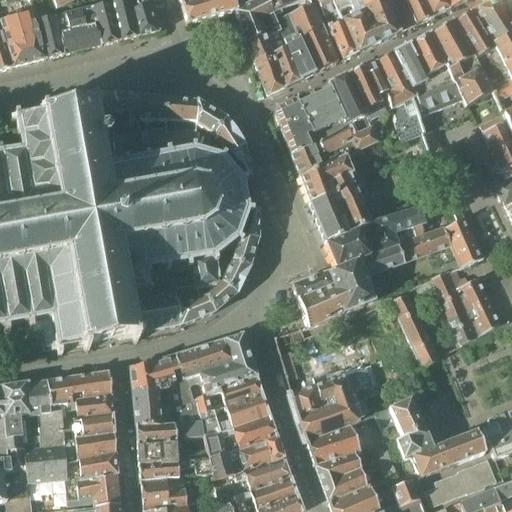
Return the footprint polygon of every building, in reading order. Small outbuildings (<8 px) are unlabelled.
[(26,0),(28,3),(35,0),(50,0),(56,11),(78,0),(26,0)] [(133,0),(128,1),(137,39),(159,33),(146,0),(133,0)] [(177,0),(181,10),(202,0),(177,0)] [(228,0),(202,0),(181,10),(186,26),(233,14),(228,0)] [(228,0),(233,14),(239,29),(246,47),(265,38),(258,22),(271,17),(280,13),(308,1),(307,0),(264,0),(249,6),(245,3),(244,0),(228,0)] [(398,37),(380,0),(313,0),(318,8),(330,3),(341,26),(344,25),(348,33),(345,34),(356,56),(398,37)] [(415,29),(399,0),(380,0),(398,37),(415,29)] [(431,21),(420,0),(399,0),(415,29),(431,21)] [(442,0),(420,0),(431,21),(449,13),(449,12),(442,0)] [(442,0),(449,12),(465,4),(463,0),(442,0)] [(137,39),(128,1),(109,6),(119,43),(137,39)] [(330,3),(318,8),(323,19),(331,14),(337,26),(331,30),(330,26),(326,28),(328,31),(333,44),(342,61),(342,63),(356,56),(345,34),(348,33),(344,25),(341,26),(330,3)] [(490,4),(471,15),(501,66),(511,60),(511,35),(511,34),(507,28),(491,4),(490,4)] [(109,6),(90,10),(100,48),(119,43),(109,6)] [(312,8),(287,17),(296,39),(314,76),(336,65),(328,46),(312,8)] [(43,62),(34,24),(32,24),(30,18),(32,17),(31,15),(30,15),(28,10),(15,14),(16,19),(0,22),(0,37),(10,71),(43,62)] [(90,10),(72,15),(81,53),(100,48),(90,10)] [(72,15),(53,19),(63,57),(81,53),(72,15)] [(510,82),(501,66),(471,15),(453,24),(452,24),(479,73),(490,92),(510,82)] [(265,38),(246,47),(254,66),(272,58),(272,57),(286,51),(281,39),(274,24),(272,20),(271,17),(258,22),(265,38)] [(300,83),(314,76),(296,39),(287,17),(274,24),(281,39),(286,51),(300,83)] [(53,19),(34,24),(43,62),(63,57),(53,19)] [(479,73),(452,24),(429,37),(375,65),(387,94),(394,91),(397,99),(410,93),(424,85),(428,93),(432,91),(450,84),(451,87),(452,87),(479,73)] [(0,73),(10,71),(0,37),(0,73)] [(300,83),(286,51),(272,57),(272,58),(286,89),(300,83)] [(286,89),(272,58),(254,66),(259,81),(264,95),(266,95),(270,96),(271,97),(286,89)] [(511,60),(501,66),(510,82),(511,85),(511,60)] [(387,94),(375,65),(362,71),(374,99),(376,98),(385,119),(380,122),(380,123),(391,118),(391,117),(393,116),(384,95),(387,94)] [(374,99),(362,71),(349,77),(364,112),(361,113),(375,144),(386,140),(380,123),(380,122),(385,119),(376,98),(374,99)] [(490,92),(479,73),(452,87),(461,104),(462,103),(465,110),(491,95),(490,92)] [(327,88),(342,125),(348,122),(351,128),(335,135),(331,137),(331,140),(326,144),(331,155),(352,144),(356,155),(376,145),(375,144),(361,113),(364,112),(349,77),(327,88)] [(511,85),(510,82),(490,92),(491,95),(502,118),(509,136),(511,134),(511,85)] [(461,104),(452,87),(451,87),(450,84),(432,91),(440,112),(461,104)] [(342,125),(327,88),(311,95),(327,132),(333,129),(342,125)] [(394,91),(387,94),(384,95),(393,116),(391,117),(391,118),(399,146),(420,138),(422,138),(411,105),(416,103),(410,93),(397,99),(394,91)] [(418,121),(440,112),(432,91),(428,93),(414,98),(416,103),(411,105),(422,138),(424,137),(424,136),(423,135),(418,121)] [(327,132),(311,95),(296,102),(310,138),(316,135),(317,137),(327,132)] [(112,97),(95,100),(95,105),(100,104),(101,108),(96,109),(101,133),(105,132),(118,129),(118,131),(121,130),(115,97),(112,97)] [(140,123),(135,99),(115,97),(121,130),(128,128),(129,136),(134,135),(132,128),(137,126),(137,123),(140,123)] [(168,123),(168,102),(135,99),(140,123),(168,123)] [(177,134),(175,134),(165,134),(155,136),(155,131),(134,135),(129,136),(108,140),(107,133),(105,132),(101,133),(96,109),(101,108),(100,104),(95,105),(95,100),(93,101),(93,100),(88,101),(89,106),(76,108),(74,109),(75,111),(75,113),(67,114),(59,116),(58,113),(56,111),(44,113),(44,109),(40,110),(41,116),(18,119),(17,114),(13,114),(14,120),(8,121),(9,126),(15,125),(20,152),(1,155),(0,151),(0,329),(3,329),(4,336),(9,335),(8,328),(26,325),(28,331),(33,331),(31,324),(50,321),(55,348),(48,349),(49,353),(55,352),(56,358),(60,357),(59,351),(82,347),(83,353),(88,352),(87,347),(99,345),(100,342),(108,340),(116,339),(119,341),(131,339),(132,345),(137,344),(135,338),(142,337),(141,335),(141,333),(135,334),(129,304),(173,296),(171,284),(170,276),(176,271),(191,269),(216,264),(217,263),(215,260),(236,243),(239,240),(248,215),(252,215),(251,212),(251,211),(246,211),(241,185),(246,183),(245,182),(245,180),(241,181),(241,180),(223,161),(220,158),(194,151),(194,149),(178,146),(177,134)] [(195,105),(168,102),(168,123),(171,124),(173,130),(175,134),(177,134),(177,131),(195,134),(196,127),(195,125),(197,106),(195,105)] [(310,138),(296,102),(276,111),(273,117),(274,117),(275,120),(290,158),(315,149),(310,138)] [(224,122),(197,106),(195,125),(196,127),(212,136),(224,122)] [(502,118),(490,124),(478,130),(491,156),(511,146),(511,142),(509,136),(502,118)] [(242,148),(224,122),(212,136),(213,137),(212,138),(215,140),(223,152),(222,155),(220,158),(223,161),(225,157),(226,154),(227,155),(242,148)] [(118,129),(105,132),(107,133),(108,140),(129,136),(128,128),(121,130),(118,131),(118,129)] [(194,149),(195,134),(177,131),(178,146),(194,149)] [(424,137),(422,138),(420,138),(423,145),(434,140),(431,134),(424,137)] [(437,147),(434,140),(423,145),(425,152),(437,147)] [(352,144),(331,155),(324,158),(328,168),(344,161),(356,155),(352,144)] [(511,146),(491,156),(502,178),(504,183),(511,179),(511,146)] [(440,153),(437,147),(425,152),(428,159),(438,184),(457,175),(446,150),(440,153)] [(250,180),(242,148),(227,155),(245,178),(244,179),(241,180),(241,181),(245,180),(245,182),(250,180)] [(299,180),(325,169),(317,148),(315,149),(290,158),(299,180)] [(332,185),(351,177),(344,161),(328,168),(299,180),(310,205),(336,194),(332,185)] [(468,198),(457,175),(438,184),(441,191),(444,199),(450,214),(451,213),(458,211),(464,208),(461,202),(468,198)] [(356,176),(351,177),(332,185),(336,194),(310,205),(327,246),(370,228),(360,204),(366,202),(356,176)] [(511,179),(504,183),(495,188),(503,209),(511,204),(511,179)] [(444,199),(441,191),(421,199),(424,207),(444,199)] [(511,204),(503,209),(511,227),(511,204)] [(441,231),(441,233),(444,232),(443,230),(434,206),(420,211),(370,228),(327,246),(336,272),(335,271),(336,272),(441,231)] [(473,242),(458,211),(451,213),(455,226),(444,232),(441,233),(448,250),(451,253),(473,242)] [(216,285),(216,281),(201,284),(213,315),(235,295),(239,288),(248,270),(256,242),(257,213),(251,212),(252,215),(252,218),(245,240),(242,238),(241,241),(239,240),(236,243),(230,262),(219,285),(216,285)] [(441,231),(336,272),(335,271),(330,273),(326,275),(291,288),(306,331),(363,310),(362,310),(373,306),(364,282),(403,268),(402,266),(448,250),(441,233),(441,231)] [(473,242),(451,253),(455,262),(459,272),(482,262),(473,242)] [(181,287),(193,285),(191,269),(176,271),(170,276),(171,284),(180,283),(181,287)] [(459,283),(454,274),(447,276),(450,283),(451,286),(453,285),(459,283)] [(422,295),(434,290),(430,281),(410,290),(414,299),(422,295)] [(464,281),(459,283),(453,285),(456,291),(466,286),(464,281)] [(456,298),(462,312),(464,317),(488,305),(477,282),(466,286),(456,291),(453,285),(451,286),(456,298)] [(201,284),(193,285),(181,287),(180,283),(171,284),(173,296),(179,329),(213,315),(201,284)] [(456,298),(451,286),(450,283),(434,290),(434,291),(439,303),(440,305),(456,298)] [(424,300),(422,295),(414,299),(416,303),(424,300)] [(179,329),(173,296),(129,304),(135,334),(141,333),(141,335),(179,329)] [(462,312),(456,298),(440,305),(446,318),(462,312)] [(398,323),(414,315),(406,299),(389,305),(398,323)] [(464,317),(469,328),(475,342),(499,329),(498,328),(488,305),(464,317)] [(469,328),(464,317),(462,312),(446,318),(453,334),(469,328)] [(414,315),(398,323),(405,339),(422,331),(414,315)] [(46,349),(55,348),(50,321),(31,324),(33,331),(33,332),(43,331),(46,349)] [(469,328),(453,334),(459,348),(460,349),(475,342),(469,328)] [(422,331),(405,339),(413,355),(430,347),(422,331)] [(232,341),(206,349),(175,359),(179,374),(182,383),(198,378),(200,386),(206,400),(207,400),(219,396),(222,395),(221,392),(255,381),(240,339),(232,341)] [(430,347),(413,355),(421,373),(438,364),(436,361),(436,360),(430,347)] [(290,355),(281,358),(288,382),(297,380),(290,355)] [(167,388),(175,386),(173,376),(179,374),(175,359),(133,371),(130,376),(131,394),(157,391),(157,395),(168,393),(167,388)] [(328,385),(359,375),(356,367),(341,371),(342,374),(326,379),(328,385)] [(357,424),(347,396),(371,388),(365,373),(359,375),(328,385),(290,397),(296,419),(305,445),(348,428),(357,424)] [(85,379),(67,382),(69,405),(92,402),(109,400),(107,376),(85,379)] [(199,418),(196,402),(194,403),(190,390),(191,388),(197,386),(200,386),(198,378),(182,383),(175,386),(167,388),(168,393),(169,407),(172,428),(174,427),(182,427),(201,425),(199,418)] [(260,398),(255,381),(221,392),(222,395),(219,396),(224,410),(260,398)] [(69,405),(67,382),(46,385),(49,416),(61,415),(62,427),(67,426),(67,425),(66,415),(65,405),(69,405)] [(46,385),(25,388),(26,418),(27,421),(36,420),(36,417),(49,416),(46,385)] [(26,418),(25,388),(0,391),(0,505),(4,505),(5,511),(28,511),(26,487),(67,483),(66,464),(64,444),(63,444),(61,434),(63,434),(62,427),(61,415),(49,416),(36,417),(36,420),(37,421),(36,421),(37,435),(38,434),(38,439),(21,441),(19,419),(26,418)] [(157,395),(157,391),(131,394),(134,431),(172,428),(169,407),(158,409),(157,395)] [(216,427),(212,414),(199,418),(201,425),(204,440),(268,420),(260,398),(224,410),(224,411),(227,423),(216,427)] [(110,419),(109,402),(109,400),(92,402),(69,405),(65,405),(66,415),(73,414),(75,423),(67,425),(67,426),(110,419)] [(207,400),(206,400),(196,402),(199,418),(212,414),(212,413),(210,413),(207,400)] [(432,451),(409,402),(377,416),(383,433),(398,428),(403,443),(396,446),(403,466),(411,463),(417,480),(483,456),(475,433),(443,446),(432,451)] [(493,463),(511,455),(511,411),(511,412),(511,415),(511,418),(500,424),(498,417),(486,422),(488,428),(480,431),(493,463)] [(67,426),(62,427),(63,434),(72,433),(73,443),(112,438),(110,419),(67,426)] [(268,420),(204,440),(207,454),(208,461),(224,456),(220,441),(232,438),(237,452),(275,441),(268,420)] [(201,425),(182,427),(182,430),(183,441),(183,443),(193,441),(198,441),(204,440),(201,425)] [(175,442),(174,435),(174,427),(172,428),(134,431),(136,449),(175,447),(175,442)] [(182,427),(174,427),(174,435),(176,435),(176,431),(182,430),(182,427)] [(348,428),(305,445),(314,469),(354,458),(359,457),(348,428)] [(73,443),(64,444),(66,464),(113,457),(112,438),(73,443)] [(176,466),(183,464),(182,458),(190,457),(190,455),(207,454),(204,440),(198,441),(193,441),(183,443),(183,446),(175,447),(136,449),(137,468),(138,468),(159,466),(160,467),(176,465),(176,466)] [(241,475),(282,461),(275,441),(237,452),(224,456),(208,461),(211,477),(210,477),(212,484),(233,477),(228,466),(237,462),(241,475)] [(377,453),(380,461),(389,457),(386,450),(377,453)] [(66,464),(67,483),(67,484),(115,478),(113,457),(66,464)] [(392,465),(389,457),(380,461),(383,468),(392,465)] [(354,458),(314,469),(327,506),(369,491),(368,489),(365,490),(354,458)] [(211,477),(208,461),(204,461),(192,463),(183,464),(176,466),(176,465),(160,467),(159,466),(138,468),(139,483),(178,479),(177,472),(193,470),(195,478),(210,477),(211,477)] [(248,495),(288,480),(282,461),(241,475),(233,477),(212,484),(215,495),(218,504),(219,506),(227,502),(236,499),(239,498),(236,489),(235,485),(244,481),(248,495)] [(494,485),(486,462),(455,475),(456,476),(432,486),(434,490),(422,495),(428,511),(464,497),(464,498),(482,491),(482,490),(494,485)] [(395,473),(392,465),(383,468),(385,476),(395,473)] [(397,480),(395,473),(385,476),(388,484),(397,480)] [(118,505),(115,478),(67,484),(69,504),(69,507),(92,505),(92,508),(93,510),(118,507),(118,505)] [(178,479),(139,483),(141,511),(170,511),(187,510),(184,492),(182,480),(178,481),(178,479)] [(254,511),(258,511),(295,498),(288,480),(248,495),(239,498),(236,499),(227,502),(230,511),(245,511),(242,503),(250,500),(254,511)] [(390,492),(383,495),(385,500),(389,499),(390,503),(393,501),(396,508),(397,511),(418,503),(411,484),(390,492)] [(510,486),(491,493),(498,506),(500,511),(511,511),(511,490),(510,486)] [(376,511),(374,505),(385,500),(383,495),(372,500),(370,495),(369,491),(327,506),(328,508),(329,511),(376,511)] [(484,511),(498,506),(491,493),(457,508),(459,511),(484,511)] [(299,511),(295,498),(258,511),(299,511)] [(230,511),(227,502),(219,506),(218,504),(211,507),(213,511),(230,511)] [(396,508),(384,511),(421,511),(418,503),(397,511),(396,508)]
